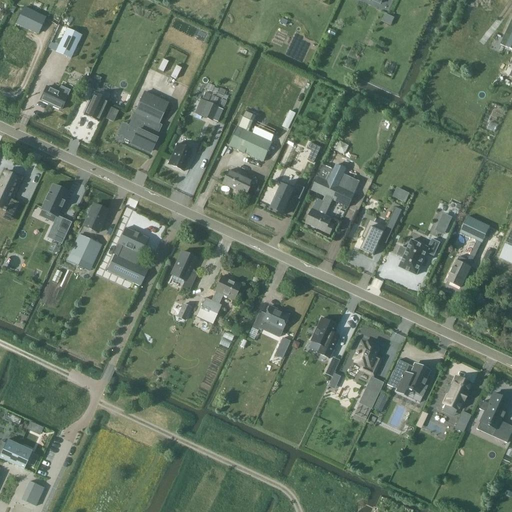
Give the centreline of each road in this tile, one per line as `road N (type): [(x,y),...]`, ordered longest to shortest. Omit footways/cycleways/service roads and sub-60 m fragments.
road 1 (unclassified): [(511,364),(180,210)]
road 2 (track): [(95,401),(280,487),(297,511)]
road 3 (unclassified): [(180,210),(0,126)]
road 4 (unclassified): [(99,388),(180,210)]
road 5 (unknown): [(136,189),(172,112),(146,87)]
